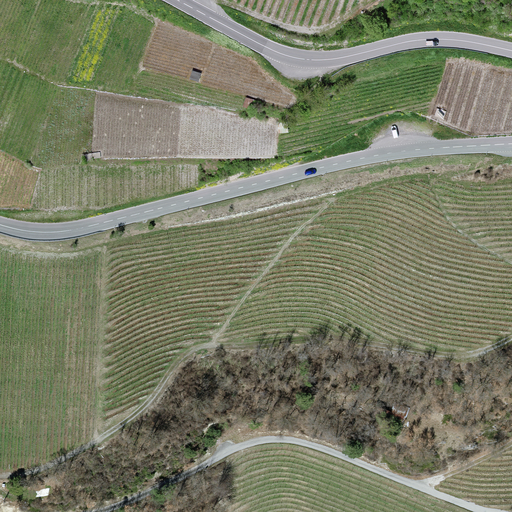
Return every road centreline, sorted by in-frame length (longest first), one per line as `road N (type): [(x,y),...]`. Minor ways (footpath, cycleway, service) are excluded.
road 1 (track): [(0,477),(136,415),(183,355),(342,336),(438,354),(490,349),(511,337)]
road 2 (track): [(0,245),(74,254),(511,156)]
road 3 (secondary): [(511,143),(343,161),(73,229),(0,224)]
road 4 (secondary): [(177,0),(293,57),(333,58),(435,38),(511,50)]
